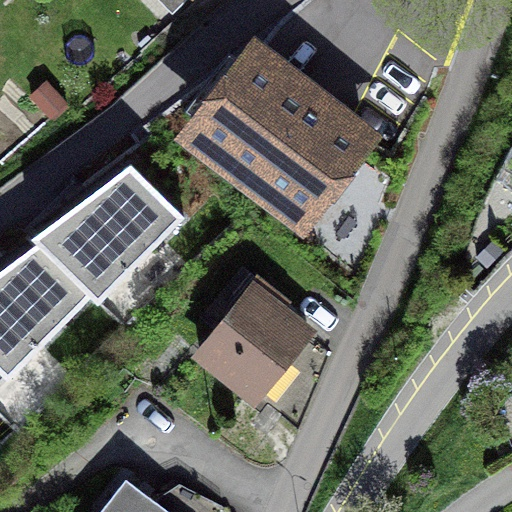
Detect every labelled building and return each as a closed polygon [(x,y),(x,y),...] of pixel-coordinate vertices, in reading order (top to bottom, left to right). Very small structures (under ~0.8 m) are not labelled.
[(302,215),(357,145),(247,58),(191,128),(302,215)] [(89,292),(100,298),(183,214),(132,162),(85,195),(36,242),(89,292)] [(0,266),(0,367),(9,376),(89,292),(36,242),(0,266)] [(254,400),(304,338),(284,321),(292,312),(269,294),(261,303),(246,290),(195,353),(254,400)] [(170,511),(175,507),(157,494),(150,503),(126,484),(103,511),(170,511)]
